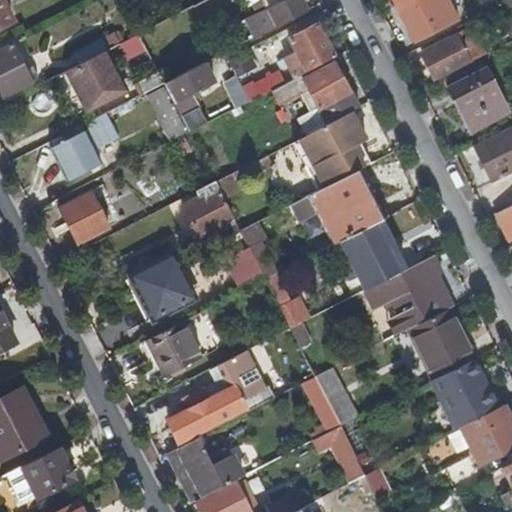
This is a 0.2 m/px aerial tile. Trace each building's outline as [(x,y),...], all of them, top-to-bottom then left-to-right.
[(263,0),(276,25),(306,10),(301,0),(263,0)] [(392,0),(414,42),(435,31),(432,23),(437,20),(427,1),(427,0),(392,0)] [(0,30),(12,25),(0,1),(0,30)] [(285,57),(296,78),(335,57),(317,23),(289,38),(296,51),(285,57)] [(420,54),(434,80),(485,54),(471,28),(420,54)] [(125,60),(146,51),(140,35),(119,44),(125,60)] [(81,60),(108,49),(104,40),(78,51),(81,60)] [(13,46),(0,52),(0,91),(4,98),(32,84),(13,46)] [(125,90),(105,52),(68,72),(87,109),(125,90)] [(249,52),(231,61),(238,76),(256,67),(249,52)] [(316,106),(325,124),(350,111),(359,107),(335,61),(302,79),(308,90),(316,106)] [(205,64),(165,85),(165,86),(174,103),(214,82),(205,64)] [(449,86),(447,82),(445,83),(459,110),(466,106),(476,126),(468,130),(470,132),(508,112),(486,68),(449,86)] [(131,88),(136,98),(164,84),(159,74),(131,88)] [(243,90),(249,102),(261,95),(272,90),(265,78),(243,90)] [(299,90),(293,79),(272,90),(261,95),(267,107),(299,90)] [(169,143),(189,132),(174,103),(165,86),(146,97),(169,143)] [(316,106),(308,90),(299,95),(307,111),(316,106)] [(365,139),(350,111),(325,124),(294,140),(320,189),(360,169),(365,166),(354,146),(360,142),(365,139)] [(118,137),(106,114),(52,142),(72,181),(101,165),(94,150),(118,137)] [(511,171),(511,126),(473,147),(492,182),(511,171)] [(360,142),(354,146),(365,166),(371,163),(360,142)] [(386,218),(360,169),(320,189),(313,193),(339,243),(341,242),(376,223),(386,218)] [(210,228),(232,216),(224,199),(215,182),(196,191),(199,197),(182,206),(199,239),(212,232),(210,228)] [(242,190),(224,199),(232,216),(240,231),(258,221),(242,190)] [(91,192),(60,208),(79,245),(110,229),(91,192)] [(299,221),(315,215),(309,197),(292,203),(299,221)] [(511,206),(500,212),(511,236),(511,206)] [(392,254),(376,223),(341,242),(359,277),(377,268),(375,263),(392,254)] [(259,245),(249,249),(250,251),(265,280),(275,275),(259,245)] [(227,263),(242,292),(265,280),(250,251),(227,263)] [(394,318),(402,334),(409,330),(451,309),(453,308),(433,271),(439,268),(433,255),(382,281),(400,315),(394,318)] [(132,279),(135,285),(174,265),(171,259),(132,279)] [(193,300),(174,265),(135,285),(154,321),(193,300)] [(135,285),(132,279),(125,282),(128,289),(135,285)] [(154,321),(135,285),(128,289),(147,324),(154,321)] [(409,330),(434,379),(476,357),(451,309),(409,330)] [(0,312),(0,350),(16,342),(0,312)] [(183,322),(201,358),(219,349),(200,313),(183,322)] [(201,358),(183,322),(146,341),(158,366),(161,364),(167,375),(201,358)] [(312,340),(303,323),(290,329),(299,347),(312,340)] [(158,366),(146,341),(141,344),(154,368),(158,366)] [(246,407),(249,412),(276,398),(270,386),(266,388),(247,352),(218,366),(233,393),(237,391),(246,407)] [(434,379),(443,403),(455,431),(460,427),(503,405),(476,357),(434,379)] [(304,384),(329,432),(340,426),(315,378),(304,384)] [(179,442),(246,407),(237,391),(233,393),(226,396),(224,391),(209,399),(203,388),(182,399),(188,410),(168,420),(179,442)] [(23,389),(0,400),(0,452),(4,460),(48,437),(23,389)] [(511,448),(511,422),(503,405),(460,427),(480,465),(511,448)] [(333,441),(345,435),(341,427),(340,426),(329,432),(314,440),(320,450),(334,444),(333,441)] [(334,444),(354,482),(365,476),(366,476),(345,435),(333,441),(334,444)] [(169,453),(194,503),(196,502),(235,482),(244,477),(233,457),(212,467),(197,439),(169,453)] [(76,481),(60,448),(21,468),(38,500),(76,481)] [(511,487),(511,490),(503,495),(510,508),(511,506),(511,463),(502,468),(511,487)] [(392,492),(380,469),(366,476),(378,499),(392,492)] [(251,511),(244,498),(235,482),(196,502),(201,511),(251,511)] [(103,487),(103,511),(122,511),(122,487),(103,487)] [(267,506),(270,511),(287,511),(301,505),(294,492),(267,506)] [(244,498),(251,511),(257,511),(259,511),(250,494),(244,498)] [(83,511),(78,500),(54,511),(83,511)]
